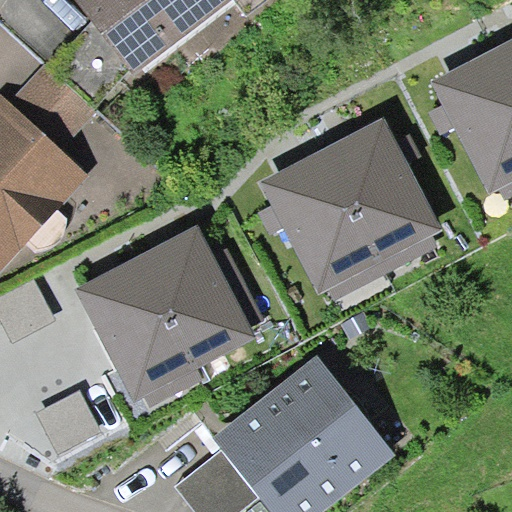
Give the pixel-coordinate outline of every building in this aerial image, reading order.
[(78,0),(134,74),(231,0),(78,0)] [(511,38),(493,49),(511,85),(511,38)] [(504,200),(511,196),(511,85),(493,49),(430,81),(443,104),(429,111),(442,135),(454,128),(488,193),(498,188),(504,200)] [(10,101),(62,149),(96,111),(44,64),(10,101)] [(0,92),(0,273),(90,174),(62,149),(10,101),(0,92)] [(384,116),(323,148),(388,273),(439,247),(432,235),(443,229),(408,163),(421,156),(410,134),(397,141),(384,116)] [(335,300),(388,273),(323,148),(259,181),(272,205),(259,212),(271,236),(285,229),(319,294),(329,288),(335,300)] [(198,223),(138,255),(197,366),(256,335),(251,326),(265,319),(227,247),(214,254),(198,223)] [(143,394),(197,366),(138,255),(76,288),(134,399),(143,394)] [(34,279),(0,297),(0,318),(13,342),(56,319),(34,279)] [(319,354),(213,436),(223,449),(260,497),(271,511),(322,511),(397,454),(319,354)] [(203,379),(197,366),(143,394),(150,407),(203,379)] [(80,389),(37,411),(58,453),(102,431),(80,389)] [(242,511),(260,497),(223,449),(176,486),(195,511),(242,511)] [(271,511),(260,497),(242,511),(271,511)]
